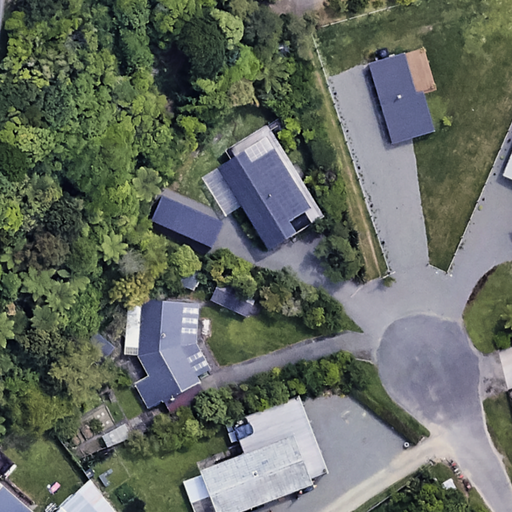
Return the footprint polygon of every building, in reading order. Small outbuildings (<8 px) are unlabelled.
[(414,91),(403,52),(365,63),(387,143),(432,131),(420,90),(414,91)] [(309,207),(261,124),(229,143),(236,155),(216,166),(257,238),(250,242),(257,254),(296,231),(288,219),(309,207)] [(511,142),(499,173),(511,178),(511,142)] [(257,295),(227,274),(209,298),(239,319),(257,295)] [(197,299),(117,305),(118,355),(126,355),(137,375),(126,382),(140,406),(154,398),(166,419),(209,394),(200,377),(214,369),(198,342),(197,299)] [(180,478),(192,511),(233,511),(315,482),(297,434),(180,478)] [(112,511),(114,510),(85,480),(52,511),(112,511)] [(30,511),(2,486),(0,487),(0,511),(30,511)]
